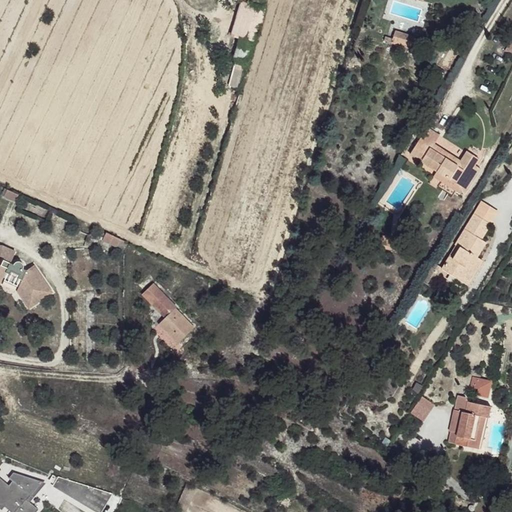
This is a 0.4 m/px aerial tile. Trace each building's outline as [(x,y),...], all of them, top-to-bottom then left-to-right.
[(388,29),(386,34),(413,44),(417,31),(397,25),(394,31),(388,29)] [(427,126),(410,153),(437,170),(461,185),(475,165),(479,158),(466,150),(460,160),(450,153),(447,158),(431,148),(435,143),(440,135),(427,126)] [(450,153),(435,143),(431,148),(447,158),(450,153)] [(461,185),(437,170),(433,176),(464,195),(481,168),(475,165),(461,185)] [(14,188),(11,196),(23,201),(26,194),(14,188)] [(456,256),(452,253),(443,269),(453,275),(455,271),(465,277),(470,270),(474,272),(482,259),(478,257),(486,242),(482,239),(490,224),(475,215),(456,245),(457,246),(461,248),(456,256)] [(115,236),(106,232),(102,241),(110,245),(115,236)] [(126,241),(115,236),(110,245),(116,248),(118,245),(123,247),(126,241)] [(457,246),(452,253),(456,256),(461,248),(457,246)] [(0,251),(0,262),(11,267),(17,256),(4,251),(0,251)] [(0,282),(3,282),(2,285),(19,291),(20,290),(35,309),(45,302),(40,295),(49,289),(34,269),(27,274),(22,272),(21,270),(21,269),(20,268),(19,267),(17,266),(15,266),(13,267),(11,267),(0,262),(0,282)] [(455,271),(453,275),(467,284),(474,272),(470,270),(465,277),(455,271)] [(40,295),(45,302),(54,296),(49,289),(40,295)] [(20,290),(19,291),(17,295),(30,312),(35,309),(20,290)] [(153,303),(166,316),(159,323),(178,342),(193,327),(175,307),(177,305),(164,293),(153,303)] [(476,387),(476,395),(490,395),(491,377),(470,377),(470,387),(476,387)] [(410,412),(424,420),(434,402),(420,394),(410,412)] [(458,431),(452,430),(449,441),(467,446),(469,439),(475,440),(480,416),(489,419),(491,407),(469,402),(465,397),(459,396),(455,410),(463,412),(458,431)] [(450,430),(452,430),(458,431),(463,412),(455,410),(454,410),(450,430)] [(469,439),(467,446),(478,449),(480,442),(483,443),(489,419),(480,416),(475,440),(469,439)] [(0,503),(2,505),(5,502),(15,511),(14,511),(36,511),(38,509),(27,500),(31,495),(25,489),(33,479),(17,475),(8,485),(0,478),(0,503)] [(182,496),(192,498),(195,487),(184,485),(182,496)]
